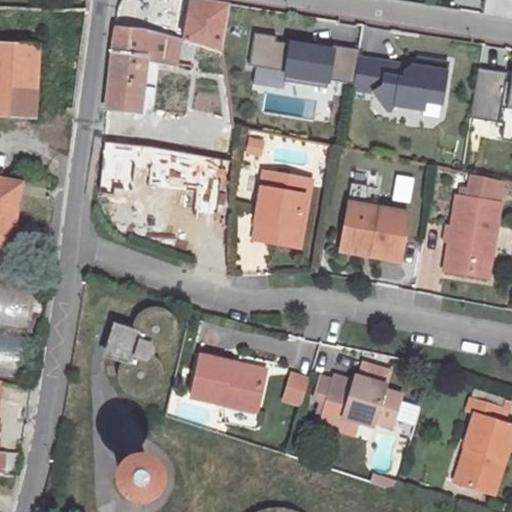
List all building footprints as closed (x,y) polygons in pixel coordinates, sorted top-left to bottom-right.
[(115,26),(106,107),(139,113),(146,57),(181,63),(185,43),(143,30),(115,26)] [(278,37),(254,34),(249,66),(258,68),(255,85),(282,89),(283,83),(325,89),(326,80),(356,85),(359,61),(361,49),(305,41),(304,46),(277,42),(278,37)] [(0,44),(0,114),(32,116),(35,46),(0,44)] [(416,69),(359,61),(356,85),(355,91),(374,93),(388,112),(395,106),(423,110),(424,102),(441,105),(447,65),(418,61),(416,69)] [(506,74),(478,69),(470,118),(504,123),(501,138),(511,139),(511,74),(510,83),(505,82),(506,74)] [(122,143),(114,196),(145,200),(152,147),(122,143)] [(263,171),(254,223),(272,226),(269,242),(299,248),(302,231),(298,230),(304,195),(309,196),(312,179),(263,171)] [(399,176),(396,200),(413,202),(416,178),(399,176)] [(0,180),(0,242),(6,209),(11,182),(0,180)] [(309,196),(304,195),(298,230),(302,231),(309,196)] [(487,279),(499,203),(456,195),(451,225),(448,244),(443,271),(487,279)] [(408,213),(348,203),(341,245),(372,251),(371,256),(399,261),(408,213)] [(0,252),(6,254),(13,211),(6,209),(0,242),(0,252)] [(251,239),(269,242),(272,226),(254,223),(251,239)] [(445,224),(442,242),(448,244),(451,225),(445,224)] [(340,250),(371,256),(372,251),(341,245),(340,250)] [(116,328),(109,355),(123,359),(119,365),(118,368),(117,376),(118,379),(121,386),(126,391),(132,395),(139,397),(143,397),(146,396),(153,393),(158,388),(160,385),(163,378),(163,374),(162,367),(161,364),(156,358),(149,353),(149,350),(157,351),(160,350),(164,349),(170,345),(174,339),(177,332),(177,328),(176,321),(172,314),(167,309),(161,306),(153,305),(150,305),(143,308),(140,310),(135,315),(132,322),(131,326),(132,333),(116,328)] [(256,411),(264,376),(230,368),(231,363),(200,356),(190,396),(256,411)] [(363,362),(358,377),(363,379),(367,364),(363,362)] [(230,368),(264,376),(265,371),(231,363),(230,368)] [(358,377),(355,376),(353,382),(333,376),(332,380),(322,413),(320,417),(341,424),(343,418),(359,423),(372,427),(374,422),(392,427),(402,395),(384,390),(390,371),(367,364),(363,379),(358,377)] [(306,408),(313,377),(292,372),(285,403),(306,408)] [(326,378),(315,411),(322,413),(332,380),(326,378)] [(474,415),(497,422),(503,400),(473,391),(466,412),(474,415)] [(259,429),(263,417),(230,407),(226,418),(259,429)] [(492,494),(511,431),(511,426),(497,422),(474,415),(464,446),(469,448),(457,483),(492,494)] [(359,423),(343,418),(341,424),(357,429),(359,423)] [(124,487),(127,490),(129,492),(133,493),(140,493),(146,490),(149,486),(150,482),(150,477),(149,473),(145,467),(138,465),(134,465),(129,467),(124,471),(122,476),(122,482),(124,487)]
